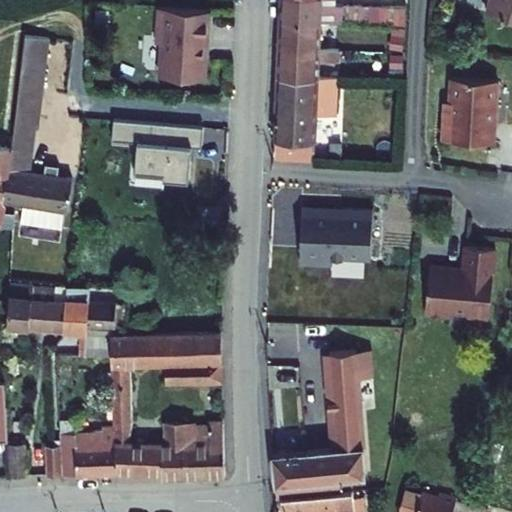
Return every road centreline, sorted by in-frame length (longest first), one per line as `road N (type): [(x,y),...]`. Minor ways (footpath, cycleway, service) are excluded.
road 1 (residential): [(231,511),(247,468),(249,171)]
road 2 (unknown): [(371,511),(410,221),(408,180)]
road 3 (residential): [(249,171),(452,182),(482,190),(511,212)]
road 4 (residential): [(210,511),(165,501),(35,501)]
road 5 (unclassified): [(254,107),(80,96)]
